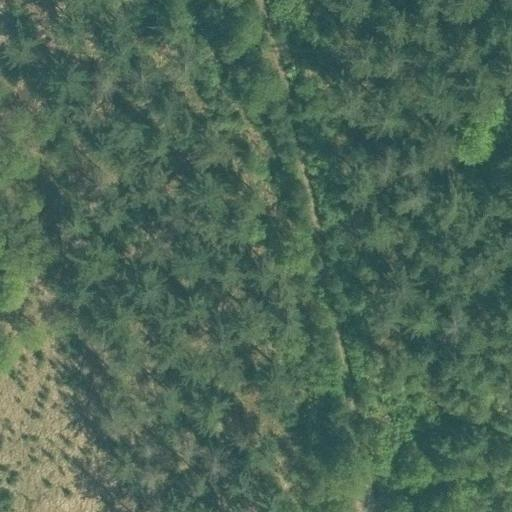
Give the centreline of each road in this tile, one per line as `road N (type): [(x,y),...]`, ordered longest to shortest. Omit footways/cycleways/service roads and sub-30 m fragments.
road 1 (track): [(265,0),(375,511)]
road 2 (track): [(511,458),(350,511)]
